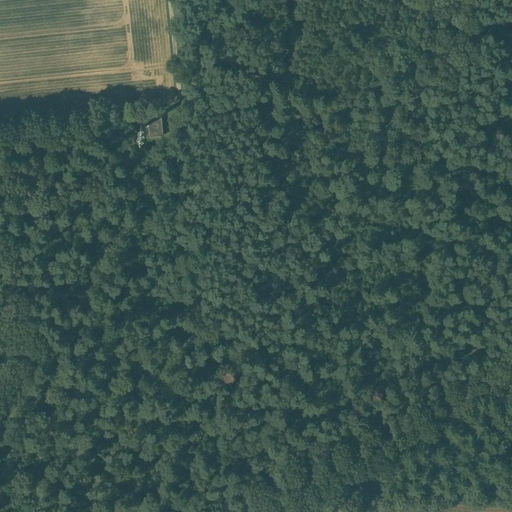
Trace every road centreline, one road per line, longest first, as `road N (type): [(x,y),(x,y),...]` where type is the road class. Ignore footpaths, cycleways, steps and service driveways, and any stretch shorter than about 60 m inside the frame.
road 1 (track): [(508,365),(452,78),(440,69),(181,101)]
road 2 (track): [(261,511),(511,363)]
road 3 (track): [(462,149),(181,186)]
